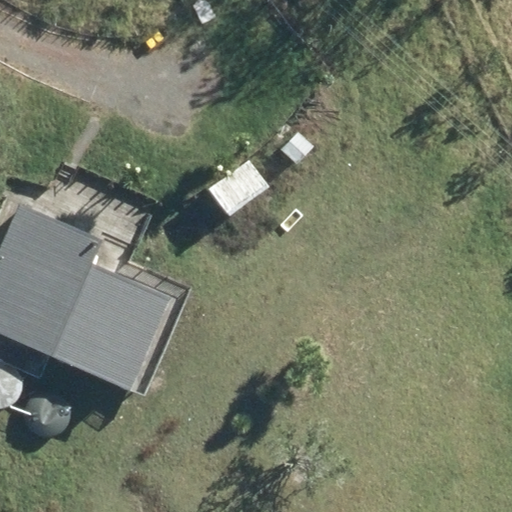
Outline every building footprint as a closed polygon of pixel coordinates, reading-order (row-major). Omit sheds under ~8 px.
[(151,179),(88,154),(81,172),(144,197),(151,179)] [(273,186),(246,156),(205,192),(231,222),(273,186)] [(185,177),(153,185),(157,201),(189,193),(185,177)] [(113,288),(85,277),(101,239),(21,205),(11,230),(0,225),(0,333),(49,355),(65,317),(96,329),(113,288)] [(70,335),(62,352),(75,358),(84,341),(70,335)]
